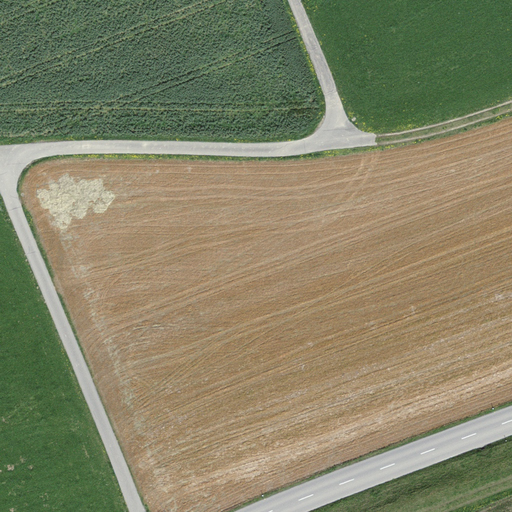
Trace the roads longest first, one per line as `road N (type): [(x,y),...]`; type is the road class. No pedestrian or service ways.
road 1 (track): [(136,511),(0,175)]
road 2 (track): [(344,141),(0,153)]
road 3 (tertiary): [(270,511),(511,420)]
road 4 (track): [(344,141),(441,128),(511,105)]
road 5 (track): [(344,141),(295,0)]
